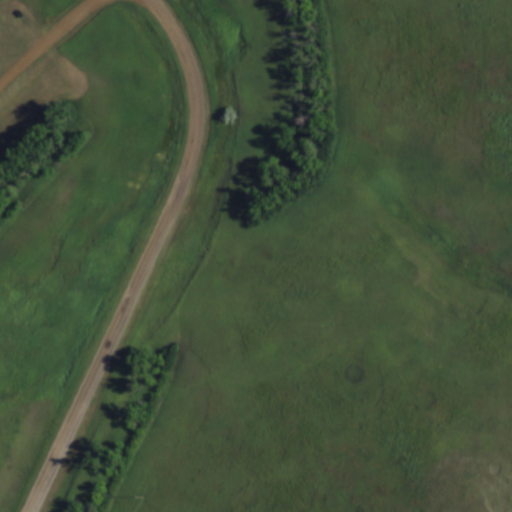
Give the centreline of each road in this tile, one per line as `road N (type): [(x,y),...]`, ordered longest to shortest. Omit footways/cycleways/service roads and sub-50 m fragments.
road 1 (residential): [(153,0),(189,62),(197,94),(190,172),(35,511)]
road 2 (track): [(326,511),(219,256),(169,220)]
